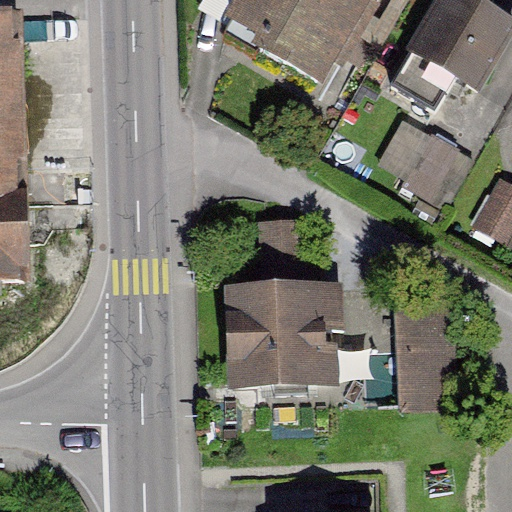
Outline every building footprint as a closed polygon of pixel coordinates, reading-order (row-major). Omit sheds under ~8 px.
[(378,2),(374,0),(244,0),(223,41),(328,96),(378,2)] [(511,63),(511,29),(458,0),(450,0),(411,71),(485,112),(511,63)] [(12,35),(0,34),(0,298),(11,299),(12,35)] [(471,166),(410,137),(389,181),(450,210),(471,166)] [(511,194),(484,250),(511,264),(511,194)] [(272,271),(307,263),(298,225),(264,232),(272,271)] [(333,304),(222,304),(225,398),(328,395),(333,304)] [(445,321),(392,322),(394,431),(446,430),(445,321)]
